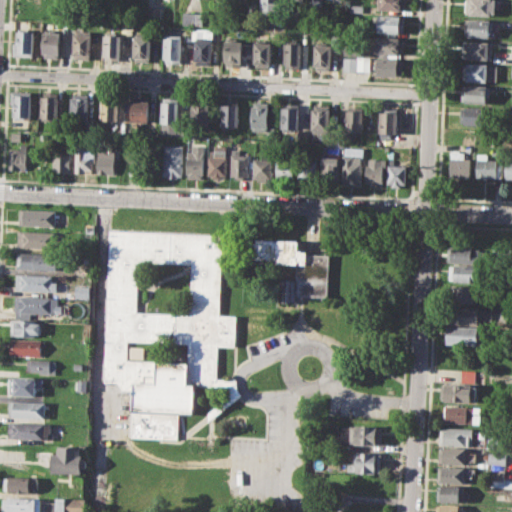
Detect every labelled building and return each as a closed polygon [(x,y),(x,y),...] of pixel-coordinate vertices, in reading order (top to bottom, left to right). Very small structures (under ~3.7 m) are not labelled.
[(261,0),(278,0),(278,13),(261,13),(261,0)] [(378,0),(404,0),(404,11),(378,9),(378,0)] [(466,0),(494,0),(494,15),(466,14),(466,0)] [(350,3),(362,4),(362,12),(350,11),(350,3)] [(147,7),(161,7),(160,22),(146,22),(147,7)] [(183,11),(203,12),(202,25),(182,23),(183,11)] [(379,15),(405,16),(404,33),(378,32),(379,15)] [(464,18),(493,19),(492,31),(488,31),(488,37),(464,36),(464,18)] [(17,30),(37,31),(36,57),(12,56),(12,42),(17,42),(17,30)] [(43,31),(63,32),(61,58),(42,57),(43,31)] [(73,33),(92,33),(91,58),(71,58),(73,33)] [(103,34),(120,35),(118,60),(102,59),(103,34)] [(164,34),(181,35),(179,63),(162,62),(164,34)] [(134,36),(151,37),(149,63),(132,62),(134,36)] [(377,36),(404,37),(403,55),(377,54),(377,36)] [(345,38),(364,38),(364,54),(345,54),(345,38)] [(195,39),(212,40),(211,64),(194,63),(195,39)] [(225,40),(242,40),(241,65),(224,65),(225,40)] [(464,40),(495,41),(494,53),(488,53),(488,59),(463,58),(464,40)] [(253,42),(272,43),(270,68),(255,67),(255,62),(252,62),(253,42)] [(284,43),(301,43),(301,67),(284,67),(284,43)] [(315,44),(331,45),(330,69),(314,68),(315,44)] [(344,57),(370,58),(370,72),(343,71),(344,57)] [(378,58),(404,59),(403,77),(377,75),(378,58)] [(463,63),(497,65),(496,82),(462,81),(463,63)] [(462,84),(490,85),(489,97),(486,97),(486,103),(461,102),(462,84)] [(14,91),(34,92),(33,118),(13,117),(14,91)] [(41,92),(59,93),(58,119),(40,119),(41,92)] [(70,94),(88,95),(87,118),(69,117),(70,94)] [(101,95),(118,96),(117,122),(99,121),(101,95)] [(132,96),(149,97),(147,124),(130,123),(132,96)] [(161,97),(179,98),(177,126),(160,125),(161,97)] [(197,99),(210,99),(209,126),(190,125),(191,103),(197,103),(197,99)] [(222,101),(239,102),(237,129),(221,128),(222,101)] [(252,102),(269,103),(267,130),(251,130),(252,102)] [(312,105),(330,106),(329,136),(310,136),(312,105)] [(380,111),(384,111),(384,107),(397,108),(396,131),(391,131),(391,136),(379,135),(380,111)] [(461,107),(489,108),(488,125),(460,124),(461,107)] [(282,108),(298,109),(298,128),(281,128),(282,108)] [(346,110),(363,111),(362,133),(345,133),(346,110)] [(11,130),(21,131),(21,140),(10,140),(11,130)] [(7,169),(9,147),(20,148),(20,143),(28,143),(27,170),(7,169)] [(186,150),(192,150),(193,143),(204,143),(203,178),(186,177),(186,150)] [(164,144),(183,145),(182,176),(163,175),(164,144)] [(208,176),(209,149),(216,149),(216,144),(227,145),(225,177),(208,176)] [(76,146),(95,148),(94,158),(92,159),(91,172),(74,171),(76,146)] [(344,146),(362,147),(361,181),(342,180),(344,146)] [(230,154),(236,154),(236,148),(241,149),(241,154),(249,155),(249,176),(243,176),(243,180),(236,180),(236,176),(230,176),(230,154)] [(98,149),(114,150),(113,173),(97,173),(98,149)] [(451,149),(465,150),(464,158),(470,158),(469,178),(450,177),(451,149)] [(52,153),(71,154),(70,171),(52,170),(52,153)] [(478,153),(488,153),(488,159),(497,160),(497,163),(502,164),(501,178),(476,176),(478,153)] [(300,181),(301,155),(318,156),(316,182),(300,181)] [(321,156),(339,156),(338,183),(320,182),(321,156)] [(365,164),(368,165),(369,157),(386,158),(386,166),(382,166),(381,181),(378,181),(377,186),(369,185),(369,181),(364,181),(365,164)] [(255,158),(269,159),(269,178),(254,178),(255,158)] [(281,160),(295,161),(293,179),(280,178),(281,160)] [(387,183),(389,164),(411,166),(410,174),(405,174),(404,184),(400,184),(400,187),(391,187),(392,183),(387,183)] [(19,209),(56,210),(55,226),(19,224),(19,209)] [(84,223),(94,224),(93,232),(84,231),(84,223)] [(104,378),(111,229),(224,234),(221,314),(237,314),(235,345),(217,344),(215,384),(195,383),(193,412),(177,411),(176,436),(130,434),(132,390),(118,389),(114,379),(104,378)] [(19,230),(54,231),(53,248),(18,246),(19,230)] [(256,238),(299,240),(298,250),(308,250),(307,254),(331,255),(330,297),(297,295),(297,302),(278,301),(279,277),(288,278),(289,263),(255,262),(256,238)] [(446,245),(481,247),(480,263),(446,262),(446,245)] [(17,252),(60,254),(60,270),(16,268),(17,252)] [(449,265),(477,266),(477,282),(449,282),(449,265)] [(16,273),(53,275),(53,281),(60,281),(59,291),(15,289),(16,273)] [(75,284),(90,285),(89,298),(75,297),(75,284)] [(449,285),(482,286),(481,303),(448,302),(449,285)] [(15,295),(59,297),(59,306),(54,305),(54,313),(31,312),(31,317),(14,316),(15,295)] [(446,306),(478,307),(478,323),(446,322),(446,306)] [(11,319),(42,320),(41,336),(10,335),(11,319)] [(446,326),(478,327),(477,345),(445,344),(446,326)] [(9,339),(43,340),(43,356),(9,355),(9,339)] [(28,358),(57,360),(56,374),(39,373),(40,370),(27,369),(28,358)] [(73,363),(83,363),(82,371),(73,370),(73,363)] [(461,369),(475,370),(474,381),(460,380),(461,369)] [(13,377),(42,378),(42,386),(37,385),(37,395),(12,394),(13,377)] [(77,380),(86,380),(85,390),(76,389),(77,380)] [(444,383),(477,384),(476,401),(443,400),(444,383)] [(9,400),(45,402),(45,417),(8,415),(9,400)] [(444,405),(480,407),(479,424),(444,422),(444,405)] [(8,421),(48,423),(48,439),(8,437),(8,421)] [(341,426),(381,427),(381,443),(340,442),(341,426)] [(440,427),(473,428),(472,446),(439,445),(440,427)] [(487,437),(503,437),(502,450),(486,449),(487,437)] [(59,445),(79,446),(79,456),(86,460),(86,467),(79,472),(52,471),(52,453),(58,453),(59,445)] [(439,447),(465,448),(464,463),(438,461),(439,447)] [(348,451),(380,452),(380,472),(348,470),(348,451)] [(488,453),(506,454),(505,465),(487,464),(488,453)] [(439,466),(465,467),(465,483),(438,482),(439,466)] [(488,468),(504,469),(504,480),(487,480),(488,468)] [(8,476),(40,477),(39,488),(30,487),(30,491),(8,491),(8,476)] [(438,485),(464,486),(463,493),(459,493),(459,501),(438,500),(438,485)] [(44,511),(45,502),(55,502),(55,496),(84,497),(83,511),(44,511)] [(2,511),(2,497),(40,498),(39,511),(2,511)] [(436,511),(436,503),(463,504),(463,511),(436,511)]
